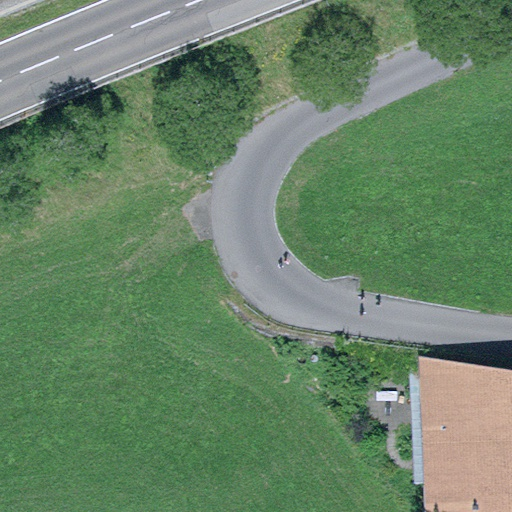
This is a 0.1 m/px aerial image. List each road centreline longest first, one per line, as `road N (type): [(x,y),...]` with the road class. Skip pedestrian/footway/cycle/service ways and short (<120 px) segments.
road 1 (residential): [(511,25),(292,127),(254,167),(244,208),(260,252),(304,301),(334,314),(511,337)]
road 2 (primary): [(0,81),(201,0)]
